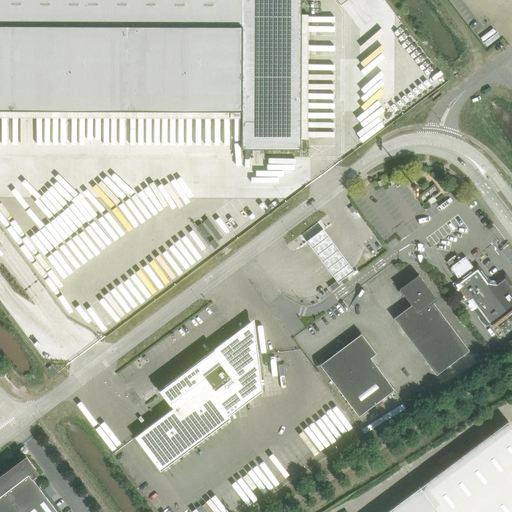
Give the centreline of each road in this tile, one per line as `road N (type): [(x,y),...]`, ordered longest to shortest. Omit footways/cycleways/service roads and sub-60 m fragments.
road 1 (unclassified): [(17,424),(372,158),(407,144),(438,145)]
road 2 (unknown): [(318,164),(172,261),(54,281)]
road 3 (unknown): [(318,164),(314,0)]
